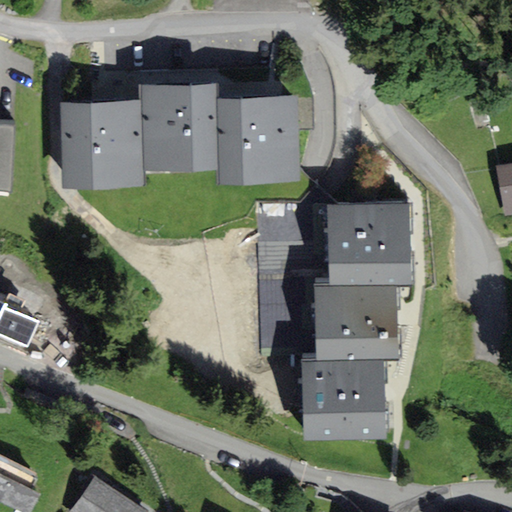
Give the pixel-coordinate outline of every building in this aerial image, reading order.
[(148,84),(148,102),(149,170),(228,170),(227,99),(227,83),(148,84)] [(306,98),(227,99),(228,170),(228,175),(306,175),(306,98)] [(148,102),(62,103),(63,178),(149,177),(149,170),(148,102)] [(16,126),(0,124),(0,186),(9,187),(16,126)] [(511,173),(502,174),(506,215),(511,214),(511,173)] [(442,206),(337,203),(334,280),(420,283),(439,284),(442,206)] [(43,311),(18,271),(0,281),(0,331),(3,336),(43,311)] [(420,283),(334,280),(316,280),(314,354),(400,357),(418,357),(420,283)] [(400,357),(314,354),(295,353),(292,431),(397,434),(400,357)] [(46,485),(0,463),(0,495),(34,511),(46,485)] [(153,511),(102,474),(76,509),(79,511),(153,511)]
